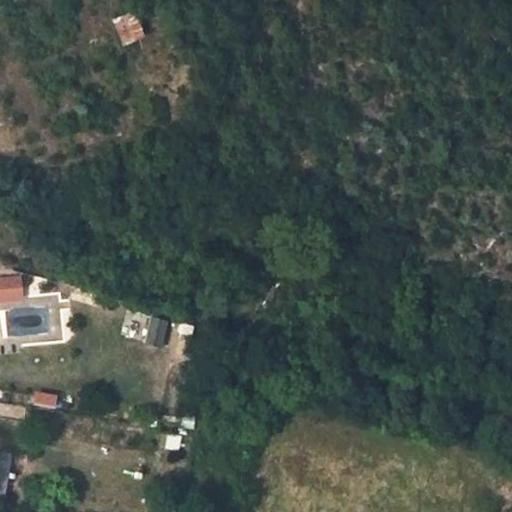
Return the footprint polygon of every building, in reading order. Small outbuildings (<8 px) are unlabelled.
[(114,56),(136,48),(127,23),(106,32),(114,56)] [(0,302),(23,301),(21,276),(0,278),(0,302)] [(132,309),(123,335),(160,347),(169,321),(132,309)] [(0,419),(22,424),(25,409),(0,403),(0,419)] [(10,453),(0,451),(0,499),(3,500),(10,453)]
